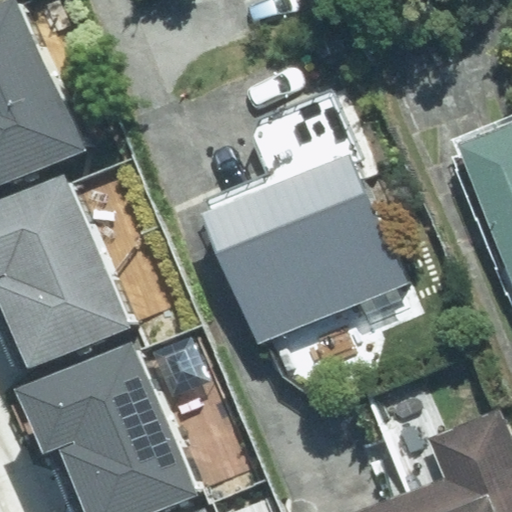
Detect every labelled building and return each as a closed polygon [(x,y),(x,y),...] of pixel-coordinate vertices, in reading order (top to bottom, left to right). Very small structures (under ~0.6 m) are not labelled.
[(12,0),(0,5),(0,183),(85,149),(23,0),(12,0)] [(511,126),(475,141),(511,232),(511,126)] [(365,153),(223,207),(275,338),(409,278),(365,153)] [(0,197),(0,312),(23,367),(126,326),(63,172),(0,197)] [(19,396),(43,455),(61,448),(87,511),(175,511),(205,500),(141,346),(19,396)] [(371,511),(511,511),(511,415),(509,409),(443,436),(459,476),(371,511)]
